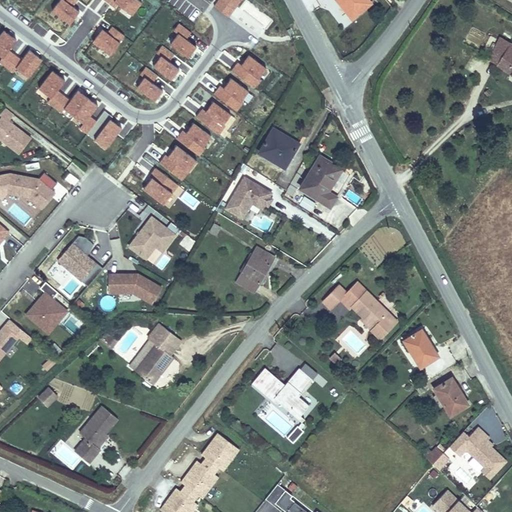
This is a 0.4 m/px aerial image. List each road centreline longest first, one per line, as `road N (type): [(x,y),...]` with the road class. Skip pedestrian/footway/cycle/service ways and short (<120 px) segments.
road 1 (residential): [(396,197),(244,348),(118,511)]
road 2 (secondary): [(396,197),(511,414)]
road 3 (residential): [(101,197),(54,223),(0,290)]
road 4 (tertiary): [(417,0),(341,93)]
